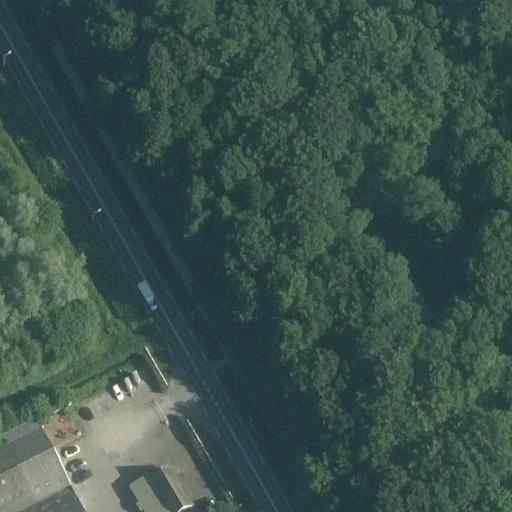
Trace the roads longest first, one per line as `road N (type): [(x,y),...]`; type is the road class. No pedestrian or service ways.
road 1 (primary): [(275,511),(0,26)]
road 2 (unknown): [(233,359),(511,211)]
road 3 (track): [(0,404),(166,321)]
